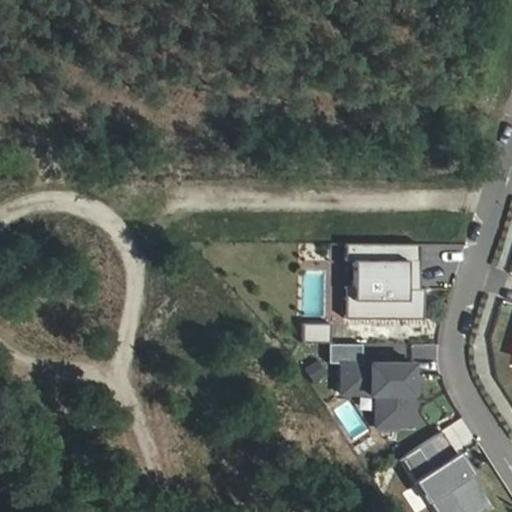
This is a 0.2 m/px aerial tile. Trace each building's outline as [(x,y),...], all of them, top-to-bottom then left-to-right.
[(424,248),(351,247),(350,265),(358,265),(358,290),(350,290),(350,322),(428,323),(428,292),(424,292),(411,292),(412,279),(424,280),(424,248)] [(424,292),(424,280),(412,279),(411,292),(424,292)] [(335,327),(307,327),(306,346),(334,346),(335,327)] [(417,367),(346,366),(345,396),(380,397),(379,429),(416,429),(417,367)] [(331,384),(323,371),(311,379),(320,392),(331,384)] [(436,472),(422,450),(407,459),(440,511),(481,511),(485,510),(486,511),(492,511),(495,511),(460,456),(436,472)]
